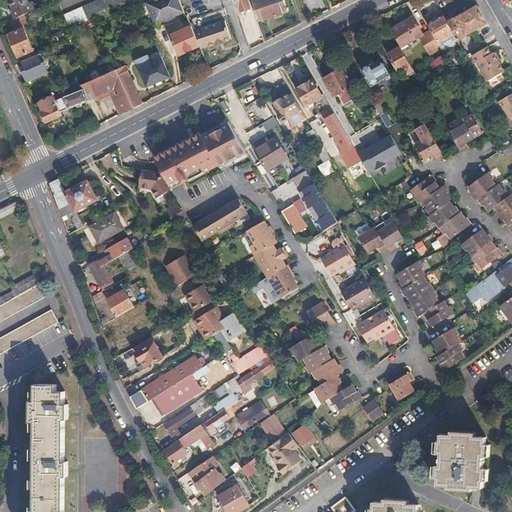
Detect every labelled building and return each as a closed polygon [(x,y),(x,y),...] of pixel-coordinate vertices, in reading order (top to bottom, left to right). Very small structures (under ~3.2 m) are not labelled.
[(26,0),(8,0),(13,11),(28,4),(26,0)] [(71,29),(132,2),(136,0),(100,0),(65,15),(71,29)] [(152,14),(175,3),(173,0),(161,0),(149,5),(152,14)] [(186,13),(180,0),(173,0),(175,3),(152,14),(158,25),(186,14),(186,13)] [(250,8),(247,0),(232,0),(237,11),(240,10),(241,11),(250,8)] [(252,0),(260,21),(289,11),(285,0),(252,0)] [(458,41),(488,24),(478,8),(452,22),(449,24),(456,36),(458,41)] [(30,27),(25,15),(10,22),(15,33),(9,35),(19,58),(35,52),(25,29),(30,27)] [(452,22),(448,15),(444,16),(449,24),(452,22)] [(449,24),(444,16),(427,26),(430,31),(439,46),(456,36),(449,24)] [(222,40),(230,37),(222,20),(193,31),(199,45),(201,49),(215,43),(215,45),(222,42),(222,40)] [(420,36),(410,20),(391,30),(401,47),(419,37),(420,36)] [(199,45),(193,31),(192,27),(186,29),(182,31),(170,37),(178,54),(199,45)] [(439,46),(430,31),(420,36),(419,37),(429,55),(440,48),(439,46)] [(478,62),(490,81),(508,71),(497,51),(495,53),(491,46),(474,55),(478,62)] [(404,52),(403,52),(402,50),(402,48),(390,55),(400,72),(405,70),(408,75),(415,71),(404,52)] [(148,88),(171,78),(161,54),(138,65),(148,88)] [(457,66),(452,56),(447,59),(449,63),(454,71),(455,70),(455,67),(457,66)] [(474,67),(468,57),(462,61),(468,70),(474,67)] [(363,69),(372,86),(391,76),(382,60),(372,65),(372,64),(363,69)] [(437,65),(440,71),(448,66),(445,61),(437,65)] [(50,77),(44,64),(19,75),(21,79),(25,78),(28,86),(32,85),(31,81),(41,77),(42,80),(50,77)] [(132,80),(126,67),(117,71),(123,84),(132,80)] [(324,78),(334,96),(355,86),(344,67),(324,78)] [(133,108),(126,92),(123,84),(117,71),(116,70),(91,82),(96,95),(108,90),(120,115),(133,108)] [(143,104),(132,80),(123,84),(126,92),(133,108),(143,104)] [(322,95),(314,81),(299,89),(304,97),(308,104),(322,95)] [(95,97),(95,96),(96,95),(91,82),(82,86),(83,89),(70,95),(56,101),(61,113),(95,97)] [(303,111),(293,93),(276,103),(283,114),(281,115),(285,121),(289,119),(303,111)] [(511,94),(509,96),(503,100),(511,115),(511,94)] [(61,113),(56,101),(55,97),(36,105),(40,114),(42,114),(47,123),(63,116),(61,113)] [(273,114),(263,98),(254,104),(262,117),(266,117),(266,118),(273,114)] [(344,117),(338,106),(333,109),(339,120),(344,117)] [(360,156),(339,120),(333,109),(332,107),(325,110),(323,111),(340,140),(346,150),(342,152),(349,163),(360,156)] [(303,111),(289,119),(293,125),(307,117),(303,111)] [(467,141),(484,132),(478,122),(471,111),(463,115),(465,122),(449,130),(449,131),(459,149),(460,149),(461,152),(470,147),(467,141)] [(393,125),(386,112),(381,114),(386,124),(388,127),(393,125)] [(386,124),(381,114),(372,119),(377,129),(386,124)] [(245,149),(230,123),(212,132),(227,159),(245,149)] [(326,149),(318,135),(314,129),(309,132),(316,142),(314,144),(320,153),(326,149)] [(227,159),(212,132),(203,137),(219,164),(227,159)] [(203,137),(201,133),(154,157),(163,172),(171,186),(182,180),(184,183),(191,180),(189,177),(203,169),(205,172),(220,165),(219,164),(203,137)] [(444,154),(432,133),(415,143),(425,159),(434,154),(437,158),(444,154)] [(398,166),(396,161),(406,155),(394,135),(368,150),(382,175),(398,166)] [(255,149),(268,170),(288,157),(276,137),(275,136),(255,149)] [(229,164),(248,154),(245,149),(227,159),(229,164)] [(331,157),(326,149),(320,153),(325,161),(329,159),(330,158),(331,157)] [(229,164),(227,159),(219,164),(220,165),(222,168),(229,164)] [(373,161),(366,164),(371,174),(378,171),(373,161)] [(191,181),(206,174),(205,172),(203,169),(189,177),(191,180),(191,181)] [(171,186),(163,172),(145,170),(142,188),(145,188),(153,190),(157,198),(173,189),(171,186)] [(470,194),(474,200),(476,199),(495,185),(491,179),(494,177),(489,171),(467,187),(471,194),(470,194)] [(436,190),(432,184),(433,183),(429,177),(410,191),(414,197),(411,200),(415,206),(418,204),(420,202),(436,190)] [(76,211),(66,192),(59,179),(51,183),(67,225),(68,228),(83,221),(76,211)] [(99,199),(89,180),(66,192),(76,211),(99,199)] [(173,190),(184,185),(184,183),(182,180),(171,186),(173,189),(173,190)] [(495,205),(509,195),(504,188),(503,190),(498,183),(495,185),(476,199),(481,205),(482,205),(487,211),(495,205)] [(422,210),(427,217),(446,203),(449,201),(444,194),(445,193),(441,187),(436,190),(420,202),(425,209),(422,210)] [(339,221),(331,208),(319,189),(308,196),(321,219),(318,221),(324,230),(339,221)] [(505,218),(511,212),(511,192),(509,195),(495,205),(500,212),(498,213),(503,219),(505,218)] [(232,223),(249,213),(240,199),(224,209),(222,205),(215,209),(227,230),(234,227),(232,223)] [(436,229),(456,214),(452,209),(451,209),(446,203),(427,217),(425,218),(429,225),(432,223),(436,229)] [(308,227),(295,204),(283,212),(297,234),(308,227)] [(0,215),(11,210),(8,205),(0,208),(0,215)] [(227,230),(215,209),(209,213),(210,217),(194,226),(200,236),(203,241),(219,233),(220,235),(227,230)] [(449,240),(469,226),(464,219),(463,220),(458,213),(456,214),(436,229),(441,236),(444,234),(449,240)] [(91,227),(99,243),(125,229),(116,214),(91,227)] [(174,228),(179,237),(193,229),(188,220),(174,228)] [(397,220),(380,231),(388,243),(391,249),(398,244),(397,243),(407,238),(397,220)] [(70,235),(86,226),(85,223),(83,221),(68,228),(70,235)] [(269,228),(265,222),(257,227),(270,249),(275,247),(279,244),(274,235),(269,228)] [(388,243),(380,231),(377,226),(361,236),(371,251),(380,245),(381,247),(388,243)] [(270,249),(257,227),(249,231),(253,239),(256,245),(251,248),(257,257),(270,249)] [(472,257),(491,243),(486,236),(485,237),(481,231),(459,246),(464,253),(467,251),(472,257)] [(422,241),(416,244),(421,253),(428,250),(422,241)] [(476,263),(481,269),(500,255),(496,249),(498,248),(493,241),(491,243),(472,257),(469,260),(473,265),(476,263)] [(110,249),(114,257),(127,250),(123,242),(110,249)] [(333,274),(355,261),(345,244),(322,258),(332,274),(333,274)] [(286,259),(282,250),(277,252),(275,247),(270,249),(257,257),(257,258),(269,278),(283,270),(286,267),(283,260),(286,259)] [(187,252),(168,262),(180,282),(199,272),(187,252)] [(102,257),(89,265),(101,286),(111,281),(106,272),(109,271),(102,257)] [(427,273),(423,267),(426,265),(422,258),(400,271),(404,278),(402,279),(406,286),(424,275),(427,273)] [(504,272),(511,266),(511,260),(501,268),(504,272)] [(293,273),(289,266),(286,267),(283,270),(295,291),(299,289),(293,279),(290,274),(293,273)] [(487,301),(511,281),(511,266),(504,272),(499,276),(497,273),(490,279),(492,282),(486,286),(483,281),(477,285),(487,301)] [(295,291),(283,270),(269,278),(282,299),(295,291)] [(414,300),(435,286),(432,280),(428,282),(424,275),(406,286),(404,287),(408,294),(410,293),(414,300)] [(38,284),(41,283),(37,277),(13,291),(17,297),(38,284)] [(352,308),(376,294),(366,278),(343,291),(352,308)] [(0,322),(45,296),(38,284),(17,297),(0,306),(0,322)] [(152,297),(145,286),(139,289),(145,300),(152,297)] [(211,303),(202,286),(184,296),(194,313),(201,308),(211,303)] [(417,308),(420,314),(423,313),(441,301),(437,295),(440,294),(435,286),(414,300),(418,307),(417,308)] [(110,336),(149,313),(143,302),(135,306),(132,301),(134,299),(133,296),(129,289),(109,299),(118,316),(103,325),(105,329),(110,336)] [(455,311),(451,305),(447,307),(443,300),(441,301),(423,313),(427,319),(429,318),(433,325),(455,311)] [(325,303),(309,314),(319,329),(328,324),(331,329),(338,324),(325,303)] [(230,325),(218,306),(195,320),(200,328),(201,327),(209,339),(221,331),(230,325)] [(0,355),(60,321),(53,309),(0,340),(0,355)] [(367,324),(386,312),(385,309),(366,321),(367,324)] [(358,325),(368,342),(395,326),(386,312),(367,324),(366,321),(358,325)] [(436,348),(440,354),(459,342),(460,341),(456,335),(459,334),(455,326),(434,339),(438,346),(436,348)] [(209,339),(201,327),(200,328),(206,340),(209,339)] [(136,354),(155,343),(152,337),(134,348),(136,354)] [(303,360),(319,350),(315,344),(314,345),(310,338),(287,352),(292,359),(294,357),(298,363),(299,362),(303,360)] [(464,357),(460,351),(464,349),(459,342),(440,354),(437,356),(441,363),(440,363),(444,370),(464,357)] [(145,367),(163,357),(155,343),(136,354),(141,362),(142,361),(145,367)] [(257,363),(270,354),(266,346),(245,359),(250,367),(257,363)] [(303,369),(308,376),(310,374),(331,362),(327,355),(328,354),(324,347),(319,350),(303,360),(307,367),(303,369)] [(132,349),(115,358),(124,374),(141,365),(132,349)] [(193,374),(207,365),(202,358),(199,360),(196,356),(151,385),(131,397),(138,409),(154,399),(193,374)] [(336,376),(343,372),(339,366),(337,367),(333,360),(331,362),(310,374),(314,380),(316,379),(321,386),(336,376)] [(247,385),(264,375),(257,363),(250,367),(253,372),(242,378),(247,385)] [(387,385),(397,401),(413,392),(408,383),(413,380),(408,372),(387,385)] [(163,411),(200,387),(193,374),(154,399),(163,411)] [(343,391),(340,384),(336,376),(321,386),(318,387),(315,389),(319,396),(316,398),(320,405),(328,400),(343,391)] [(234,378),(227,382),(230,387),(233,393),(241,388),(234,378)] [(228,393),(227,389),(230,387),(227,382),(216,390),(221,397),(228,393)] [(63,511),(64,475),(68,475),(69,462),(64,462),(64,418),(69,419),(70,403),(64,403),(65,391),(57,390),(57,383),(36,383),(35,400),(30,401),(30,421),(35,422),(33,511),(63,511)] [(361,398),(357,392),(356,392),(352,386),(343,391),(328,400),(332,406),(335,405),(339,411),(361,398)] [(238,401),(235,396),(233,393),(230,387),(227,389),(228,393),(230,396),(215,406),(219,414),(238,401)] [(225,422),(231,418),(229,414),(244,404),(242,402),(244,402),(242,398),(238,401),(219,414),(202,425),(208,433),(215,428),(220,434),(229,428),(225,422)] [(371,420),(381,413),(372,402),(362,410),(371,420)] [(183,425),(196,417),(192,410),(199,407),(197,403),(183,412),(183,413),(165,425),(174,437),(186,430),(183,425)] [(239,420),(246,429),(269,413),(263,405),(239,420)] [(276,413),(261,422),(270,439),(286,431),(276,413)] [(308,424),(314,432),(322,426),(316,418),(308,424)] [(295,433),(304,445),(307,449),(319,440),(316,436),(314,432),(308,424),(295,433)] [(208,433),(202,425),(184,437),(190,445),(201,437),(206,445),(213,441),(208,433)] [(448,490),(471,491),(472,487),(472,479),(482,480),(484,480),(484,468),(482,468),(482,456),(485,456),(486,444),(485,436),(474,435),(475,431),(451,429),(451,434),(440,433),(440,441),(438,441),(437,453),(441,454),(440,466),(436,465),(436,477),(438,477),(437,485),(448,486),(448,490)] [(303,459),(292,445),(297,440),(290,431),(279,439),(269,447),(282,464),(279,466),(284,473),(303,459)] [(207,450),(214,444),(213,441),(206,445),(205,446),(207,450)] [(188,454),(180,442),(165,451),(173,464),(177,461),(178,463),(182,460),(181,458),(188,454)] [(217,477),(213,471),(216,469),(218,468),(210,458),(189,473),(197,484),(196,485),(200,491),(202,490),(206,495),(225,481),(220,475),(217,477)] [(256,471),(250,462),(242,468),(248,477),(256,471)] [(482,480),(472,479),(472,487),(481,488),(482,480)] [(238,511),(250,506),(238,485),(219,496),(228,511),(238,511)] [(334,511),(354,511),(357,510),(347,496),(331,507),(334,511)] [(411,511),(412,506),(413,502),(388,499),(388,503),(378,502),(377,509),(375,509),(374,511),(411,511)]
